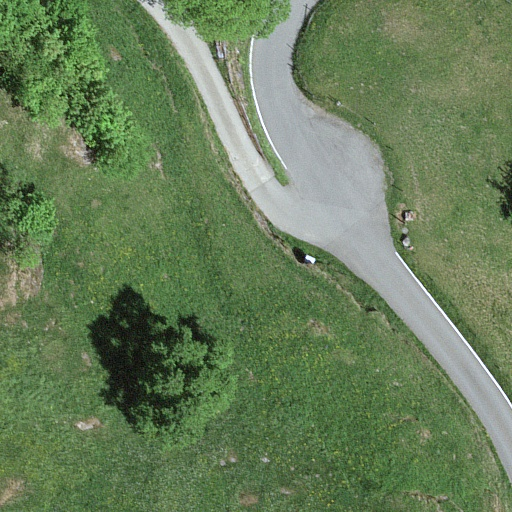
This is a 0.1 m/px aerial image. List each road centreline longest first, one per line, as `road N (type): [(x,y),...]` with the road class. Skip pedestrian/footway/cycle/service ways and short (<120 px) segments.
road 1 (tertiary): [(292,0),(277,46),(278,93),(350,226),(478,383),(511,442)]
road 2 (track): [(350,226),(282,214),(180,27),(150,0)]
